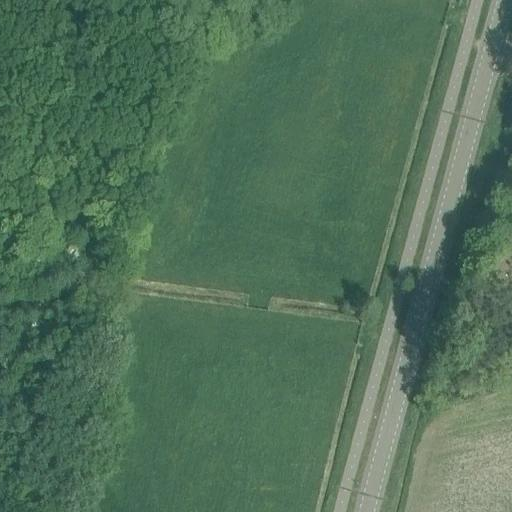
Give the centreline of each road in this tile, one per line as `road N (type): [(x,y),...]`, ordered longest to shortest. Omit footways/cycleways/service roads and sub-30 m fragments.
road 1 (secondary): [(368,511),(505,0)]
road 2 (unknown): [(0,315),(97,292),(107,137),(57,0)]
